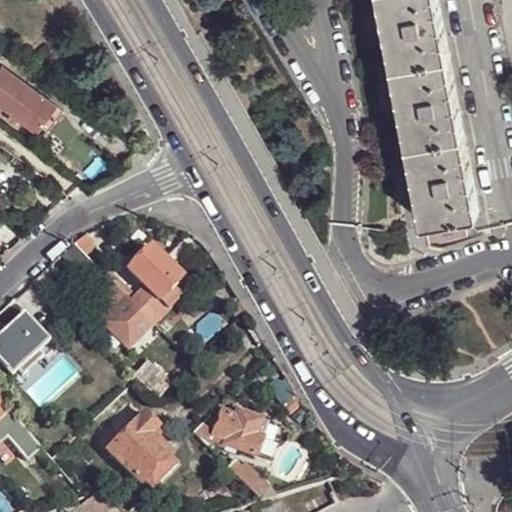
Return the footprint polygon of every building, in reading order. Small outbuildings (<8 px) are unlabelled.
[(379,0),(421,222),(424,222),(462,215),(478,212),(437,0),(379,0)] [(57,106),(2,66),(0,69),(0,106),(37,133),(57,106)] [(114,114),(126,130),(138,121),(128,105),(114,114)] [(466,238),(462,215),(424,222),(427,244),(466,238)] [(81,238),(72,245),(74,247),(83,256),(93,246),(84,237),(81,238)] [(74,247),(61,260),(81,281),(95,268),(83,256),(74,247)] [(152,249),(128,273),(144,289),(168,313),(192,290),(152,249)] [(100,272),(86,286),(97,297),(110,284),(100,272)] [(154,327),(168,313),(144,289),(133,299),(129,296),(131,295),(115,278),(110,284),(154,327)] [(128,353),(154,327),(110,284),(97,297),(100,300),(113,312),(100,325),(128,353)] [(113,312),(100,300),(88,313),(100,325),(113,312)] [(23,313),(0,334),(0,363),(11,376),(17,371),(22,376),(44,356),(39,351),(49,341),(23,313)] [(135,381),(156,402),(169,389),(144,364),(131,377),(135,381)] [(41,451),(0,400),(0,442),(4,439),(26,464),(41,451)] [(299,409),(292,401),(284,408),(291,416),(299,409)] [(205,441),(254,460),(267,425),(236,414),(234,419),(221,414),(212,438),(209,436),(205,441)] [(155,442),(136,422),(98,458),(130,493),(132,490),(158,466),(160,464),(147,449),(155,442)] [(200,428),(192,435),(207,450),(210,447),(205,441),(209,436),(200,428)] [(238,465),(231,472),(259,499),(269,489),(245,466),(242,469),(238,465)] [(166,473),(158,466),(132,490),(139,497),(166,473)] [(125,511),(106,493),(69,511),(125,511)]
